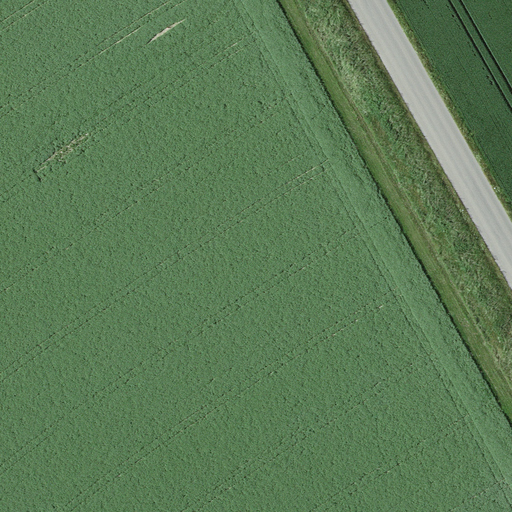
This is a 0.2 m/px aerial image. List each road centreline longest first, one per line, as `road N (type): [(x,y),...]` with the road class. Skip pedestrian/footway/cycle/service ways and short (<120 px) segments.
road 1 (track): [(511,412),(283,0)]
road 2 (tertiary): [(511,223),(379,0)]
